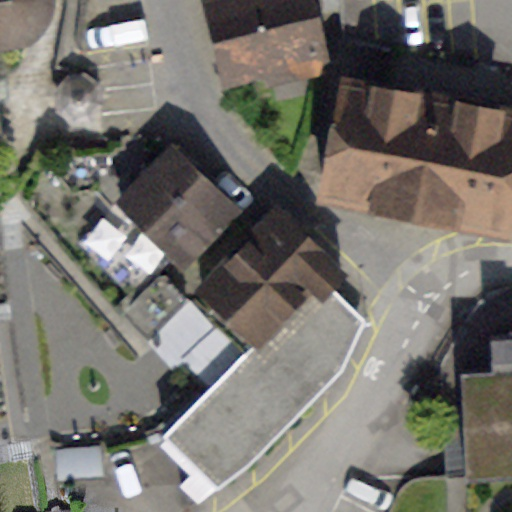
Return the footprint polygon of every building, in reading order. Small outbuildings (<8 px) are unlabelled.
[(0,0),(0,49),(26,48),(41,27),(46,11),(43,0),(0,0)] [(325,59),(312,0),(210,0),(226,79),(325,59)] [(321,196),(505,229),(511,192),(511,112),(348,80),(321,196)] [(173,254),(185,265),(236,211),(171,149),(105,218),(158,270),(173,254)] [(164,434),(217,486),(251,463),(342,367),(357,331),(339,313),(321,294),(341,274),(278,211),(148,339),(205,397),(164,434)] [(492,386),(464,389),(465,484),(511,481),(511,355),(490,357),(492,386)]
